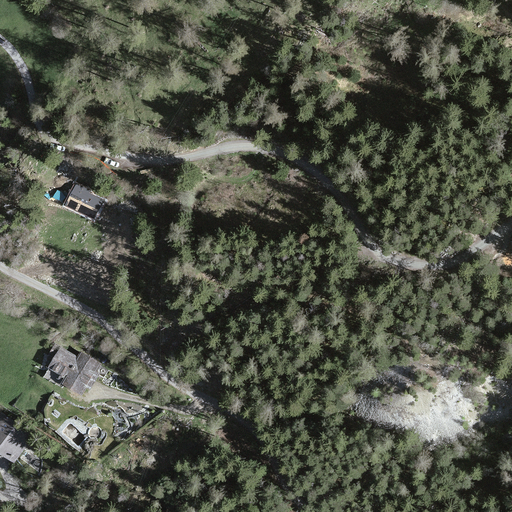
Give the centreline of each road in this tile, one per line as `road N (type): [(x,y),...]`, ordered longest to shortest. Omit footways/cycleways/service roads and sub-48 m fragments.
road 1 (track): [(511,226),(448,264),(403,263),(375,248),(342,200),(305,166),(271,150),(138,161),(56,141),(37,120)]
road 2 (residential): [(0,264),(101,320),(173,385),(253,426),(305,511)]
